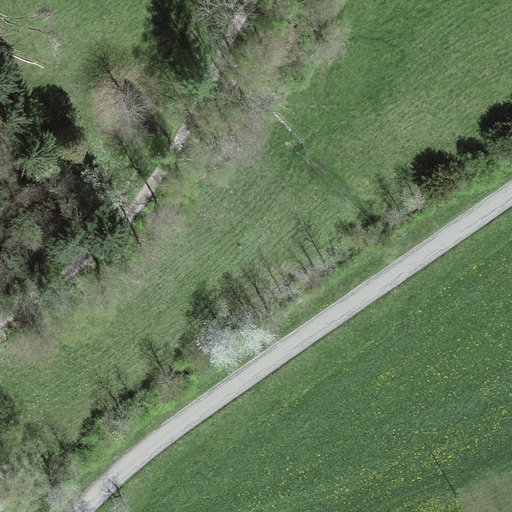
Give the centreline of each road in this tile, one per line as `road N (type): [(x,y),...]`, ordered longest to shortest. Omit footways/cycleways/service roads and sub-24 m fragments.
road 1 (tertiary): [(511,195),(170,431),(80,511)]
road 2 (track): [(252,0),(155,181),(120,227),(0,321)]
